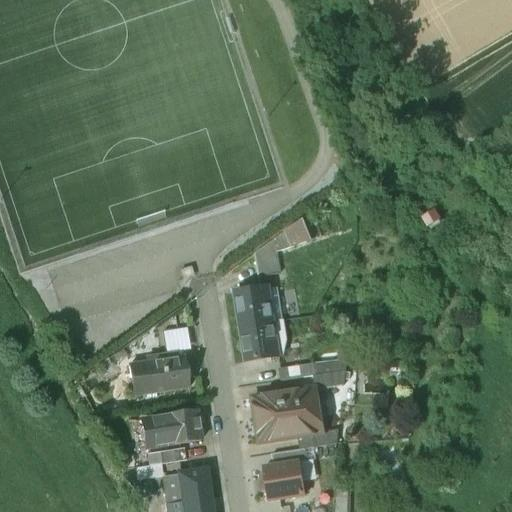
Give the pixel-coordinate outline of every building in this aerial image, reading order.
[(422,233),(437,224),(429,209),(413,218),(422,233)] [(296,226),(277,240),(286,252),(305,239),(296,226)] [(253,257),(257,278),(282,275),(277,240),(253,257)] [(267,290),(236,295),(241,329),(272,324),(267,290)] [(272,324),(241,329),(246,362),(277,358),(272,324)] [(148,331),(128,345),(134,353),(135,356),(156,341),(148,331)] [(134,353),(128,345),(111,357),(117,365),(134,353)] [(176,354),(150,358),(150,364),(145,365),(149,395),(188,389),(187,380),(191,379),(189,367),(185,367),(183,359),(177,360),(176,354)] [(313,366),(315,378),(345,373),(347,360),(313,366)] [(145,365),(127,367),(132,397),(149,395),(145,365)] [(301,367),(303,380),(315,378),(313,366),(301,367)] [(301,367),(280,371),(282,383),(303,380),(301,367)] [(345,373),(315,378),(317,392),(343,387),(345,373)] [(304,392),(253,400),(253,401),(256,400),(259,420),(256,420),(260,445),(298,439),(298,438),(296,425),(309,423),(304,392)] [(195,412),(141,420),(146,450),(199,442),(195,412)] [(337,432),(298,438),(298,439),(299,439),(301,452),(336,446),(336,435),(337,432)] [(145,456),(147,468),(185,463),(183,451),(145,456)] [(299,464),(263,470),(268,503),(304,497),(299,464)] [(213,511),(207,470),(176,475),(176,478),(181,511),(213,511)] [(165,511),(181,511),(176,478),(161,479),(165,511)] [(334,505),(333,511),(347,511),(348,491),(335,490),(334,505)]
